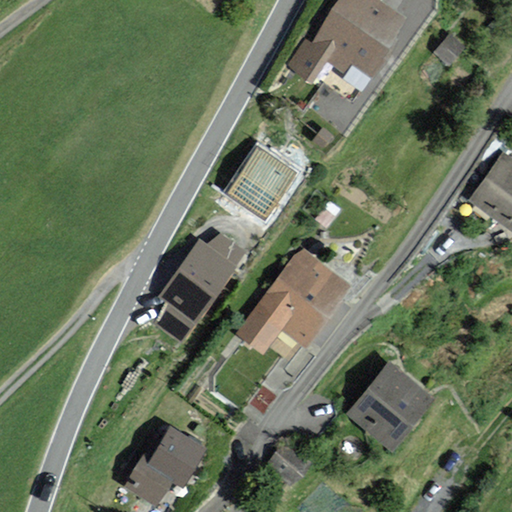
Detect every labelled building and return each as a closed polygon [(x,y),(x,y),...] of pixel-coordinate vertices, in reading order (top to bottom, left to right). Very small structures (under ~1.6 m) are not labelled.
[(410,19),(380,0),(337,0),(307,48),(344,72),(351,61),(373,75),(410,19)] [(295,171),(260,149),(233,191),(268,213),(295,171)] [(511,159),(505,155),(474,199),(511,225),(511,159)] [(213,248),(199,239),(159,299),(169,305),(156,325),(184,344),(246,251),(221,235),(213,248)] [(349,286),(302,251),(241,332),(265,350),(270,343),(287,356),(299,341),(305,346),(312,336),(322,343),(348,308),(339,300),(349,286)] [(437,398),(388,359),(347,411),(396,450),(437,398)] [(210,448),(171,426),(157,450),(150,446),(127,486),(162,506),(175,483),(187,490),(210,448)] [(307,459),(285,444),(270,464),(293,480),(307,459)]
